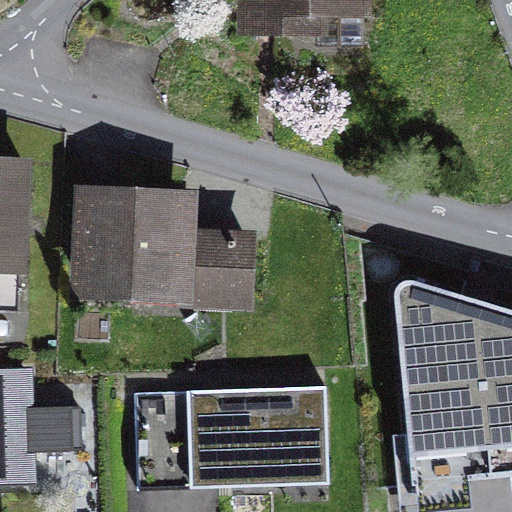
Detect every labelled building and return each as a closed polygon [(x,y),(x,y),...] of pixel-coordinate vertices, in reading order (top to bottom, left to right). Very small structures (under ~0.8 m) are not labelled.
[(333,0),(220,0),(219,42),(289,46),(290,17),(333,19),(333,0)] [(157,207),(48,200),(42,300),(209,311),(213,248),(154,245),(157,207)] [(511,315),(416,286),(407,286),(399,287),(394,292),(393,301),(413,511),(470,511),(469,487),(511,482),(511,315)] [(0,290),(0,307),(20,307),(20,290),(0,290)] [(22,382),(0,381),(0,497),(49,497),(48,410),(23,411),(22,382)] [(315,498),(314,407),(125,408),(126,499),(315,498)]
